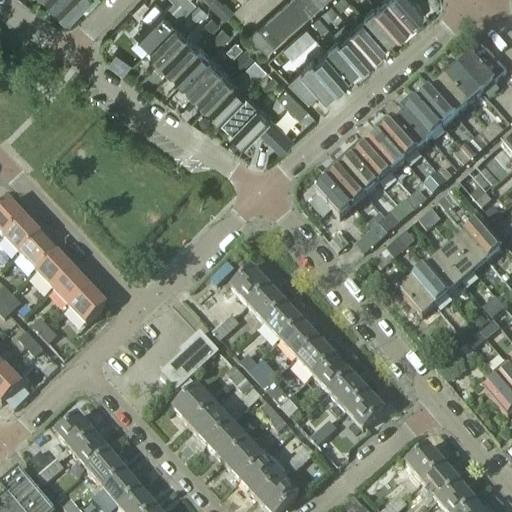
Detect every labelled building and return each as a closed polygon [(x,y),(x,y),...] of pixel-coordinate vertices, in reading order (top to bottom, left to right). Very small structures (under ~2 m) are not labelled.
[(77,6),(83,0),(59,0),(57,2),(69,14),(77,6)] [(83,0),(77,6),(84,13),(96,0),(83,0)] [(169,0),(170,1),(138,34),(150,45),(173,22),(193,2),(192,2),(190,0),(169,0)] [(294,25),(302,18),(286,0),(279,7),(294,25)] [(302,18),(310,11),(300,0),(286,0),(302,18)] [(300,0),(310,11),(317,5),(313,0),(300,0)] [(347,0),(335,0),(333,2),(338,8),(347,0)] [(408,23),(409,22),(388,0),(380,0),(373,7),(396,33),(397,33),(399,35),(410,25),(408,23)] [(422,12),(420,9),(411,0),(388,0),(409,22),(411,24),(423,14),(421,12),(422,12)] [(215,11),(225,20),(233,11),(224,2),(215,11)] [(330,5),(321,13),(327,20),(336,12),(330,5)] [(286,32),(294,25),(279,7),(271,14),(286,32)] [(394,35),(396,33),(373,7),(361,18),(382,42),(393,33),(394,35)] [(199,21),(206,15),(200,9),(194,16),(199,21)] [(279,39),(286,32),(271,14),(263,21),(279,39)] [(322,32),(328,27),(318,16),(312,22),(322,32)] [(162,56),(185,34),(179,28),(186,22),(180,17),(174,23),(173,22),(151,45),(162,56)] [(382,42),(361,18),(349,28),(370,52),(371,52),(373,54),(384,44),(382,42)] [(211,32),(217,26),(212,20),(205,27),(211,32)] [(271,46),(279,39),(263,21),(255,28),(271,46)] [(309,43),(315,38),(305,27),(300,32),(309,43)] [(263,53),(271,46),(255,28),(247,35),(263,53)] [(358,63),(370,52),(349,28),(337,39),(358,63)] [(229,37),(221,29),(213,38),(221,46),(229,37)] [(174,68),(196,45),(185,34),(162,56),(174,68)] [(345,74),(358,63),(337,39),(324,50),(345,74)] [(235,55),(241,49),(235,43),(229,50),(235,55)] [(185,80),(208,57),(196,45),(174,68),(185,80)] [(493,86),(506,75),(482,48),(455,71),(479,98),(483,95),(488,101),(498,92),(493,86)] [(254,58),(244,49),(235,59),(244,68),(254,58)] [(324,50),(300,72),(322,96),(345,74),(324,50)] [(197,91),(220,68),(208,57),(185,80),(197,91)] [(266,70),(257,61),(247,71),(256,80),(266,70)] [(209,102),(231,80),(220,68),(197,91),(209,102)] [(466,109),(479,98),(455,71),(443,83),(466,109)] [(300,74),(290,82),(311,104),(321,96),(300,74)] [(270,90),(276,83),(271,77),(264,84),(270,90)] [(220,114),(243,91),(231,80),(209,102),(220,114)] [(454,121),(466,109),(443,83),(430,94),(454,121)] [(280,103),(290,93),(284,87),(275,97),(280,103)] [(232,126),(255,103),(243,91),(220,114),(232,126)] [(440,132),(454,121),(430,94),(427,91),(415,102),(418,105),(417,106),(440,132)] [(440,132),(417,106),(418,105),(410,96),(397,108),(404,116),(404,117),(427,144),(440,132)] [(244,138),(267,115),(255,103),(232,126),(244,138)] [(415,155),(427,144),(404,117),(391,128),(395,132),(415,155)] [(415,155),(395,132),(391,128),(385,120),(372,132),(378,139),(386,148),(402,166),(415,155)] [(496,141),(502,135),(494,125),(487,131),(496,141)] [(489,146),(496,141),(487,131),(480,136),(489,146)] [(511,161),(511,138),(500,149),(511,161)] [(402,166),(386,148),(378,139),(366,151),(389,177),(402,166)] [(469,164),(476,158),(468,148),(460,155),(469,164)] [(377,188),(389,177),(366,151),(353,162),(377,188)] [(463,169),(469,164),(460,155),(454,160),(463,169)] [(364,200),(377,188),(353,162),(340,173),(364,200)] [(334,166),(321,178),(327,185),(351,211),(364,200),(340,173),(334,166)] [(444,186),(450,180),(442,171),(435,177),(444,186)] [(431,197),(444,186),(435,177),(429,183),(430,184),(424,189),(431,197)] [(337,223),(351,211),(327,185),(314,196),(337,223)] [(474,206),(484,197),(479,191),(469,200),(474,206)] [(418,209),(425,203),(417,194),(409,200),(418,209)] [(453,212),(461,205),(452,195),(444,202),(445,203),(438,208),(445,217),(452,211),(453,212)] [(480,213),(490,204),(484,197),(474,206),(480,213)] [(412,214),(418,209),(409,200),(404,205),(412,214)] [(0,239),(2,242),(22,223),(5,206),(0,210),(0,239)] [(432,229),(440,223),(431,213),(424,219),(432,229)] [(392,231),(399,226),(390,216),(384,222),(392,231)] [(426,234),(432,229),(424,219),(418,224),(426,234)] [(380,242),(392,231),(384,222),(377,228),(379,230),(374,235),(380,242)] [(19,259),(38,241),(22,223),(2,242),(19,259)] [(485,265),(499,253),(476,226),(462,237),(485,265)] [(507,243),(511,238),(511,229),(511,228),(501,237),(507,243)] [(357,245),(353,248),(361,258),(378,242),(370,233),(364,239),(357,245)] [(407,250),(413,245),(404,235),(398,240),(407,250)] [(472,276),(485,265),(462,237),(449,249),(472,276)] [(338,238),(331,244),(340,254),(346,248),(338,238)] [(400,257),(407,250),(398,240),(391,247),(400,257)] [(35,277),(55,258),(38,241),(19,259),(35,277)] [(391,247),(386,252),(394,262),(400,257),(391,247)] [(460,286),(472,276),(449,249),(437,259),(460,286)] [(380,271),(387,265),(379,256),(372,262),(380,271)] [(51,295),(71,276),(55,258),(35,277),(51,295)] [(447,298),(460,286),(437,259),(424,270),(447,298)] [(434,309),(447,298),(424,270),(411,281),(434,309)] [(244,311),(266,291),(249,273),(228,293),(244,311)] [(68,312),(87,294),(71,276),(51,295),(68,312)] [(420,321),(434,309),(411,281),(397,293),(420,321)] [(0,303),(4,307),(12,299),(3,290),(0,293),(0,303)] [(261,328),(282,308),(266,291),(244,311),(261,328)] [(84,330),(104,311),(87,294),(68,312),(84,330)] [(506,311),(511,305),(511,300),(507,294),(499,301),(506,311)] [(12,316),(21,308),(12,299),(4,307),(12,316)] [(0,319),(4,324),(12,316),(4,307),(0,310),(0,319)] [(277,346),(299,326),(282,308),(261,328),(277,346)] [(227,335),(237,326),(229,319),(220,327),(227,335)] [(481,320),(472,327),(478,334),(487,327),(481,320)] [(38,339),(46,332),(38,324),(31,331),(38,339)] [(294,364),(315,343),(299,326),(277,346),(294,364)] [(218,344),(227,335),(220,327),(211,336),(218,344)] [(47,349),(55,342),(46,332),(38,339),(47,349)] [(186,383),(216,355),(199,336),(180,354),(182,357),(162,376),(161,375),(160,376),(175,393),(178,390),(186,399),(194,392),(186,383)] [(25,353),(32,346),(24,337),(17,344),(25,353)] [(310,381),(332,361),(315,343),(294,364),(310,381)] [(33,362),(40,355),(32,346),(25,353),(33,362)] [(455,356),(462,365),(472,357),(465,349),(455,356)] [(247,377),(255,369),(246,359),(239,367),(247,377)] [(327,399),(348,379),(332,361),(310,381),(327,399)] [(511,374),(509,371),(509,372),(505,366),(491,377),(496,383),(497,382),(511,400),(511,374)] [(256,386),(264,379),(255,369),(247,377),(256,386)] [(234,390),(244,382),(234,371),(225,379),(234,390)] [(0,408),(20,390),(3,372),(0,375),(0,408)] [(343,416),(365,396),(348,379),(327,399),(343,416)] [(244,401),(253,393),(244,382),(234,390),(244,401)] [(506,422),(511,416),(511,400),(497,382),(496,383),(483,394),(506,422)] [(188,431),(212,409),(195,391),(194,392),(186,399),(171,413),(188,431)] [(279,412),(288,403),(279,394),(271,402),(279,412)] [(360,434),(381,414),(365,396),(343,416),(360,434)] [(288,421),(297,413),(288,403),(279,412),(288,421)] [(267,427),(276,419),(266,408),(257,416),(267,427)] [(205,450),(229,427),(212,409),(188,431),(205,450)] [(67,417),(60,422),(65,429),(72,423),(67,417)] [(277,438),(286,429),(276,419),(267,427),(277,438)] [(68,458),(91,438),(75,420),(72,423),(65,429),(52,439),(68,458)] [(325,441),(335,431),(328,424),(318,433),(325,441)] [(221,468),(246,445),(229,427),(205,450),(221,468)] [(315,450),(325,441),(318,433),(308,443),(315,450)] [(83,476),(106,457),(91,438),(68,458),(83,476)] [(238,486),(262,463),(246,445),(221,468),(238,486)] [(302,468),(312,459),(303,450),(294,460),(302,468)] [(418,488),(441,469),(425,450),(402,470),(418,488)] [(99,494),(122,475),(106,457),(83,476),(99,494)] [(292,478),(302,468),(294,460),(284,469),(292,478)] [(255,504),(279,481),(262,463),(238,486),(255,504)] [(53,481),(63,472),(56,464),(46,472),(53,481)] [(434,506),(456,487),(441,469),(418,488),(434,506)] [(50,511),(27,484),(17,472),(0,485),(0,492),(5,498),(0,501),(0,504),(3,509),(0,511),(50,511)] [(43,489),(53,481),(46,472),(35,480),(43,489)] [(113,511),(115,511),(137,493),(122,475),(99,494),(113,511)] [(262,511),(282,511),(296,500),(279,481),(255,504),(262,511)] [(438,511),(464,511),(472,506),(456,487),(434,506),(438,511)] [(152,511),(153,511),(137,493),(115,511),(152,511)] [(361,511),(351,501),(341,510),(342,511),(361,511)] [(388,511),(399,511),(403,509),(396,501),(386,510),(388,511)]
